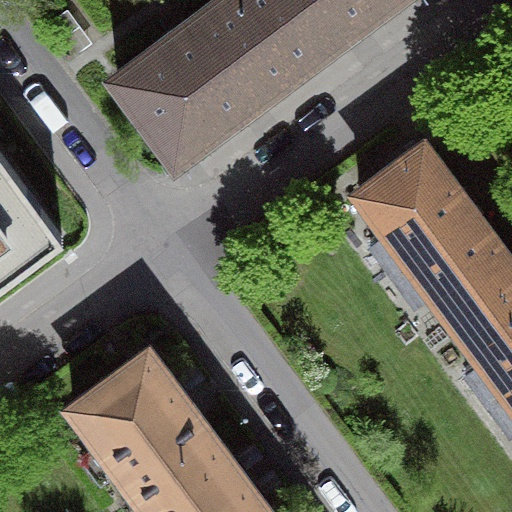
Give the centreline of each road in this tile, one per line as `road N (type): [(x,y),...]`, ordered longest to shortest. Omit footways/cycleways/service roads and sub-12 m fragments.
road 1 (residential): [(505,0),(172,247)]
road 2 (residential): [(172,247),(366,511)]
road 3 (residential): [(0,14),(172,247)]
road 4 (residential): [(172,247),(0,376)]
